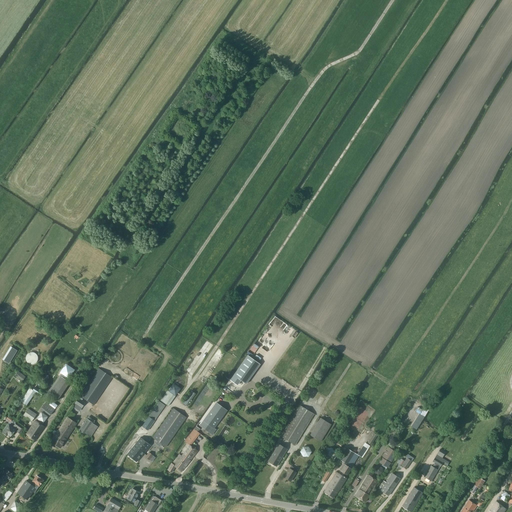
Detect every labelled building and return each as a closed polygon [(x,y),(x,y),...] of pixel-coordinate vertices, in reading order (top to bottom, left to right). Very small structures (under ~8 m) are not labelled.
[(8,363),(16,350),(12,347),(3,359),(8,363)] [(27,355),(26,356),(26,357),(26,358),(26,359),(26,360),(26,361),(27,362),(28,363),(29,364),(30,364),(31,364),(33,364),(34,364),(35,364),(35,363),(36,363),(37,362),(38,361),(38,360),(38,359),(38,358),(38,357),(38,356),(37,355),(36,354),(36,353),(35,353),(34,352),(33,352),(32,352),(31,352),(30,352),(29,353),(28,353),(27,354),(27,355)] [(237,385),(241,380),(246,384),(260,364),(248,355),(230,380),(237,385)] [(61,372),(68,377),(73,370),(66,365),(61,372)] [(93,405),(112,378),(99,369),(80,397),(93,405)] [(17,377),(22,381),(26,377),(20,372),(17,377)] [(70,383),(60,376),(48,392),(58,399),(70,383)] [(173,384),(169,391),(175,395),(180,389),(173,384)] [(33,391),(40,396),(43,392),(35,387),(33,391)] [(29,389),(20,401),(26,405),(35,393),(29,389)] [(167,390),(160,400),(169,406),(175,396),(167,390)] [(183,403),(187,406),(196,394),(191,391),(183,403)] [(80,411),(85,402),(78,398),(73,406),(80,411)] [(49,405),(46,402),(41,409),(50,415),(57,405),(52,401),(49,405)] [(146,433),(165,406),(159,402),(140,429),(146,433)] [(200,425),(210,432),(226,410),(217,403),(200,425)] [(295,445),(314,414),(301,406),(282,436),(295,445)] [(187,417),(173,408),(152,438),(166,447),(187,417)] [(23,415),(31,420),(30,421),(31,422),(36,414),(28,409),(23,415)] [(43,423),(48,417),(41,412),(37,418),(43,423)] [(66,418),(67,419),(59,430),(68,436),(77,424),(67,417),(66,418)] [(79,430),(86,434),(91,436),(97,426),(93,423),(87,418),(79,430)] [(321,442),(332,424),(322,418),(311,435),(321,442)] [(26,434),(35,440),(45,427),(36,420),(26,434)] [(3,432),(8,435),(10,436),(17,427),(19,429),(17,431),(20,433),(24,428),(16,422),(12,427),(9,424),(3,432)] [(173,463),(172,463),(168,469),(172,472),(176,466),(182,471),(198,451),(191,446),(200,433),(198,432),(200,429),(196,426),(184,441),(188,443),(183,450),(184,451),(181,456),(179,454),(173,463)] [(51,433),(55,435),(51,441),(60,448),(68,436),(59,430),(58,431),(57,431),(56,432),(53,430),(51,433)] [(374,433),(368,443),(371,445),(377,436),(374,433)] [(140,437),(127,454),(137,462),(143,455),(144,453),(151,445),(140,437)] [(279,444),(268,461),(277,466),(287,449),(279,444)] [(339,474),(337,472),(325,492),(334,498),(346,478),(344,476),(345,474),(347,475),(350,471),(351,471),(354,466),(352,465),(358,455),(363,458),(369,448),(364,444),(357,455),(348,449),(341,460),(352,467),(351,468),(344,463),(341,468),(340,468),(339,470),(340,470),(341,471),(339,474)] [(322,455),(333,462),(339,452),(328,445),(322,455)] [(303,446),(300,452),(303,456),(309,457),(312,452),(309,446),(303,446)] [(390,448),(388,447),(379,462),(387,467),(397,453),(395,452),(397,449),(391,446),(390,448)] [(433,466),(431,465),(424,476),(431,481),(438,469),(441,466),(443,463),(447,466),(450,462),(445,459),(443,458),(446,452),(441,449),(437,455),(437,454),(433,461),(435,462),(433,466)] [(400,458),(397,463),(401,466),(406,469),(412,461),(408,458),(407,458),(405,461),(400,458)] [(291,466),(289,468),(284,477),(291,481),(296,472),(297,470),(291,466)] [(0,477),(0,484),(0,485),(3,481),(6,483),(8,479),(9,481),(13,476),(11,474),(12,473),(6,469),(0,477)] [(324,475),(325,475),(322,480),(325,482),(330,473),(327,471),(324,475)] [(382,484),(384,485),(381,490),(389,496),(400,479),(392,473),(386,483),(383,481),(382,484)] [(355,496),(365,502),(378,481),(368,475),(355,496)] [(26,481),(18,492),(27,498),(35,487),(37,489),(43,480),(36,476),(32,481),(33,482),(33,483),(32,485),(26,481)] [(480,477),(475,485),(480,489),(485,481),(480,477)] [(411,511),(423,493),(414,487),(403,506),(411,511)] [(129,496),(130,497),(130,498),(134,500),(135,499),(136,499),(139,492),(132,489),(129,496)] [(152,501),(151,501),(146,509),(149,511),(152,511),(157,505),(158,505),(161,501),(155,497),(152,501)] [(116,511),(122,504),(112,498),(104,510),(107,511),(113,511),(114,511),(116,511)] [(15,511),(18,511),(23,506),(15,500),(9,508),(15,511)] [(472,511),(477,505),(470,500),(461,511),(472,511)] [(503,511),(507,508),(496,501),(489,511),(503,511)]
